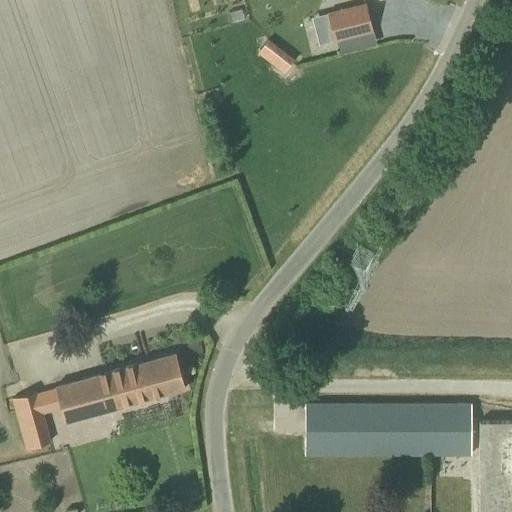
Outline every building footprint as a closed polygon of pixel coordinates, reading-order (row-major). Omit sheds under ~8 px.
[(373,30),(366,3),(327,13),(334,40),(373,30)] [(268,39),(258,52),(283,71),(293,58),(268,39)] [(55,387),(61,408),(62,412),(64,420),(166,392),(185,387),(176,352),(129,365),(55,385),(55,387)] [(26,447),(49,441),(50,441),(43,413),(37,391),(36,390),(11,397),(15,409),(25,448),(26,447)] [(305,453),(471,453),(471,403),(305,403),(305,453)] [(480,511),(511,511),(511,418),(479,419),(480,511)] [(197,482),(181,486),(184,499),(201,495),(197,482)]
